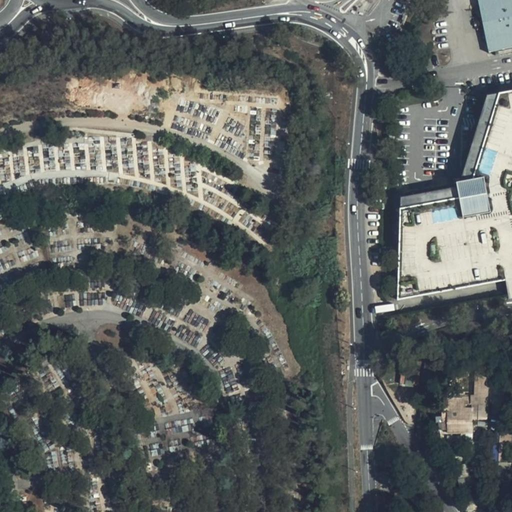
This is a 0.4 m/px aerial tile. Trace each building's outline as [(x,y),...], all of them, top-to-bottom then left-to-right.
[(511,0),(477,0),(489,54),(511,48),(511,0)] [(399,204),(396,299),(511,277),(511,86),(498,89),(466,192),(399,204)] [(488,394),(463,394),(463,403),(469,403),(479,403),(479,415),(488,415),(488,394)] [(445,429),(471,428),(471,405),(463,406),(457,406),(456,396),(445,396),(445,429)] [(509,432),(499,432),(498,464),(509,464),(509,432)] [(463,464),(456,466),(463,492),(470,491),(463,464)] [(474,498),(467,500),(470,510),(476,508),(474,498)]
